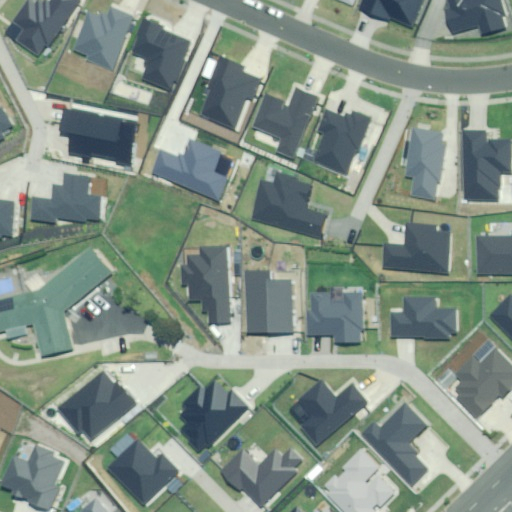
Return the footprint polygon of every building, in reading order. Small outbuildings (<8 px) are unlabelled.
[(17,38),(37,54),(46,43),(49,45),(61,29),(59,28),(81,0),(80,0),(51,0),(50,2),(46,0),(39,0),(36,5),(30,0),(29,0),(13,20),(24,29),(17,38)] [(364,0),(361,7),(390,19),(391,16),(413,26),(423,0),(364,0)] [(500,0),(448,0),(451,8),(445,10),(452,33),(482,24),(485,34),(503,29),(499,15),(504,14),(500,0)] [(134,16),(111,7),(106,20),(89,14),(75,50),(89,56),(88,60),(113,70),(134,16)] [(143,80),(169,90),(174,79),(178,81),(186,61),(182,60),(189,42),(144,24),(132,54),(151,61),(143,80)] [(212,86),(202,114),(235,126),(245,97),(253,100),(260,80),(239,72),(241,67),(220,59),(210,85),(212,86)] [(276,152),(293,159),(317,99),(297,91),(291,106),(265,95),(253,126),(282,137),(276,152)] [(137,120),(67,108),(62,136),(73,138),(70,152),(130,163),(137,120)] [(0,138),(2,137),(0,133),(0,130),(9,126),(0,110),(0,109),(0,138)] [(347,118),(326,110),(319,129),(327,132),(315,162),(345,174),(355,148),(358,149),(369,119),(349,111),(347,118)] [(442,145),(444,133),(413,129),(406,175),(414,176),(410,198),(434,201),(437,182),(439,182),(444,145),(442,145)] [(484,132),(464,132),(465,199),(498,199),(498,174),(511,174),(510,143),(484,143),(484,132)] [(161,152),(153,173),(219,200),(228,178),(212,171),(220,153),(192,141),(183,161),(161,152)] [(36,198),(33,219),(55,222),(56,217),(97,222),(100,198),(85,196),(87,178),(65,175),(63,188),(54,186),(52,200),(36,198)] [(264,183),(255,218),(320,236),(326,216),(304,210),(312,184),(278,175),(275,186),(264,183)] [(0,235),(10,237),(15,204),(0,202),(0,235)] [(386,245),(384,266),(447,272),(450,235),(435,234),(435,226),(408,224),(406,246),(386,245)] [(511,237),(479,238),(479,274),(511,274),(511,237)] [(230,323),(224,246),(181,249),(181,256),(188,255),(188,266),(182,267),(184,285),(189,285),(190,301),(203,300),(203,311),(209,311),(210,325),(230,323)] [(39,293),(0,302),(0,334),(39,325),(47,357),(76,349),(68,313),(117,274),(98,250),(51,287),(42,276),(32,284),(39,293)] [(249,333),(291,332),(290,280),(269,281),(269,271),(248,271),(249,333)] [(316,311),(309,311),(309,334),(334,333),(335,343),(363,343),(361,293),(315,294),(316,311)] [(511,296),(491,318),(511,338),(511,296)] [(393,315),(393,336),(426,336),(426,339),(448,338),(448,332),(456,332),(456,310),(433,311),(433,300),(406,300),(406,315),(393,315)] [(511,364),(497,350),(482,365),(473,357),(457,373),(466,382),(452,396),(477,419),(499,397),(502,399),(511,388),(511,364)] [(84,429),(93,440),(137,405),(119,383),(114,387),(102,373),(59,407),(79,433),(84,429)] [(228,394),(215,381),(207,388),(204,385),(182,406),(187,411),(183,416),(191,424),(182,433),(201,452),(247,407),(231,391),(228,394)] [(288,410),(317,444),(365,404),(351,387),(337,399),(321,382),(288,410)] [(375,422),(363,435),(413,484),(427,469),(414,456),(417,454),(408,445),(427,426),(406,405),(383,429),(375,422)] [(157,459),(137,439),(108,468),(144,505),(178,472),(161,455),(157,459)] [(30,503),(48,511),(68,463),(50,456),(52,452),(36,446),(29,464),(15,458),(4,485),(13,489),(11,493),(31,501),(30,503)] [(246,487),(262,505),(296,473),(292,468),(301,460),(291,450),(283,457),(276,450),(259,466),(244,451),(221,472),(240,492),(246,487)] [(379,467),(363,450),(322,488),(345,511),(375,511),(374,510),(393,492),(374,472),(379,467)] [(105,511),(96,500),(81,511),(105,511)]
